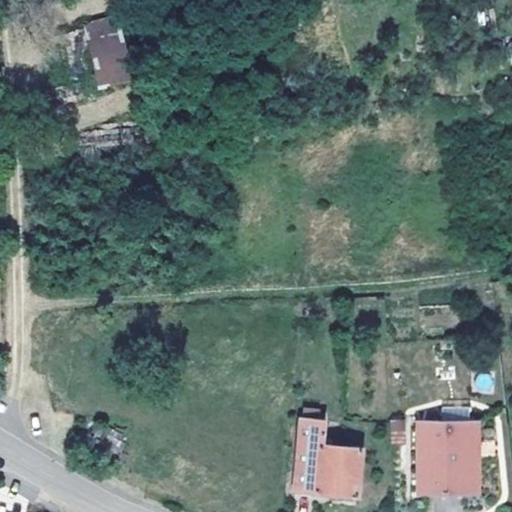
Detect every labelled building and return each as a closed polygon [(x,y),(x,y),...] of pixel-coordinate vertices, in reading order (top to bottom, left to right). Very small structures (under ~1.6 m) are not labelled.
[(118,16),(83,25),(97,89),(133,82),(118,16)] [(468,406),(440,406),(440,421),(468,421),(468,406)] [(324,418),(302,417),(296,489),(355,494),(360,448),(322,444),(324,418)] [(400,418),(390,418),(391,443),(401,443),(400,418)] [(440,421),(418,421),(418,492),(468,492),(468,421),(440,421)] [(478,421),(468,421),(468,492),(479,492),(478,421)] [(127,430),(79,422),(75,446),(122,454),(127,430)]
